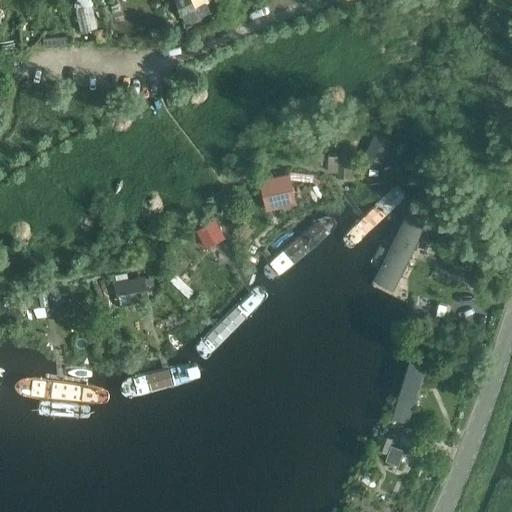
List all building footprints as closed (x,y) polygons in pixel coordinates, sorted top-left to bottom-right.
[(190,0),(176,0),(174,1),(181,15),(195,9),(190,0)] [(91,7),(74,10),(79,33),(96,29),(91,7)] [(351,178),(352,157),(349,157),(350,154),(339,153),(338,157),(326,156),(325,167),(337,168),(337,177),(351,178)] [(267,179),(267,197),(293,197),(293,180),(267,179)] [(345,232),(343,236),(344,242),(348,246),(355,246),(404,202),(406,196),(403,191),(398,189),(391,190),(345,232)] [(435,227),(402,212),(363,288),(398,304),(435,227)] [(318,218),(264,264),(264,270),(265,277),(270,278),(279,281),(335,236),(338,227),(338,222),(336,218),(333,215),(327,213),(318,218)] [(225,248),(212,222),(196,231),(213,253),(225,248)] [(474,258),(451,246),(440,267),(464,279),(474,258)] [(144,277),(113,283),(115,294),(139,290),(140,298),(147,297),(144,277)] [(246,295),(196,345),(195,350),(197,354),(200,357),(208,358),(264,302),(267,296),(265,292),(263,289),(259,286),(253,288),(246,295)] [(54,291),(27,294),(30,311),(57,306),(54,291)] [(407,428),(430,357),(410,350),(388,421),(407,428)] [(189,362),(125,377),(121,384),(120,390),(123,393),(129,397),(193,381),(197,380),(199,377),(199,371),(197,367),(195,364),(189,362)] [(90,383),(45,378),(31,377),(26,379),(24,387),(23,392),(30,396),(85,401),(91,401),(96,400),(98,395),(98,392),(98,387),(90,383)] [(399,465),(404,450),(391,445),(393,438),(382,434),(376,450),(388,453),(386,461),(399,465)]
